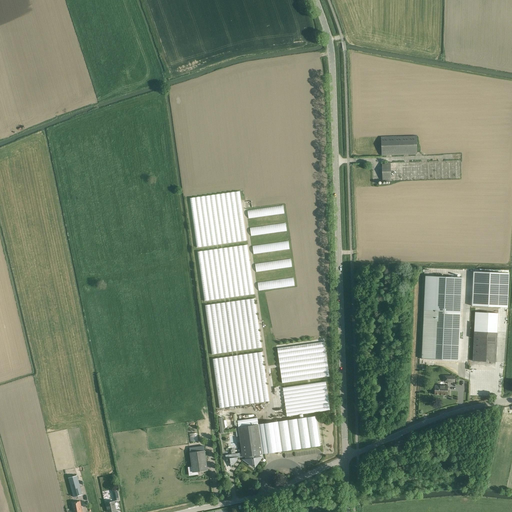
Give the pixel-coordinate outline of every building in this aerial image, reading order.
[(381,137),(381,155),(417,154),(416,136),(381,137)] [(382,181),(395,181),(394,162),(382,163),(382,181)] [(241,191),(190,197),(196,247),(247,241),(241,191)] [(284,205),(247,210),(248,218),(285,213),(284,205)] [(286,223),(250,227),(251,236),(287,231),(286,223)] [(289,241),(252,246),(253,254),(290,249),(289,241)] [(254,295),(248,245),(198,251),(204,301),(254,295)] [(292,259),(255,263),(256,272),(293,267),(292,259)] [(472,305),(508,307),(509,273),(474,271),(472,305)] [(458,360),(460,312),(462,278),(425,276),(422,359),(458,360)] [(294,278),(258,282),(259,290),(295,286),(294,278)] [(256,298),(205,304),(211,354),(262,348),(256,298)] [(496,362),(498,313),(475,312),(473,361),(496,362)] [(281,382),(330,377),(326,342),(277,347),(281,382)] [(263,352),(213,358),(219,407),(269,402),(263,352)] [(327,381),(283,387),(286,416),(302,414),(330,410),(327,381)] [(447,395),(447,386),(435,386),(435,394),(447,395)] [(322,446),(317,416),(258,424),(257,418),(237,421),(238,427),(242,453),(226,455),(226,459),(230,459),(231,467),(238,458),(242,457),(245,456),(246,459),(245,460),(244,460),(252,466),(253,464),(254,464),(256,465),(256,466),(262,458),(262,457),(261,458),(260,457),(259,454),(262,454),(261,448),(281,445),(282,451),(322,446)] [(198,433),(190,433),(190,442),(198,441),(198,433)] [(190,452),(192,472),(207,470),(205,450),(190,452)] [(70,485),(71,488),(74,498),(83,495),(79,482),(77,475),(68,477),(70,485)] [(82,511),(80,501),(72,503),(73,511),(82,511)] [(107,511),(109,511),(116,511),(114,501),(106,503),(107,511)]
